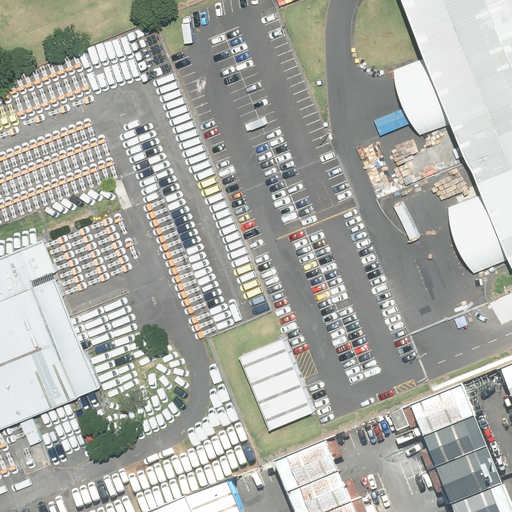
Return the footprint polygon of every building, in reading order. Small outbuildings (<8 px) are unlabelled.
[(511,0),(413,0),(511,247),(511,0)] [(122,179),(112,183),(118,197),(127,193),(122,179)] [(40,211),(47,231),(92,214),(84,194),(40,211)] [(0,428),(103,386),(43,241),(0,258),(0,428)] [(318,412),(287,336),(243,354),(273,429),(318,412)] [(511,364),(503,368),(511,390),(511,364)] [(414,404),(427,435),(478,415),(466,383),(414,404)] [(427,435),(439,467),(491,446),(478,415),(427,435)] [(281,458),(302,511),(357,511),(329,440),(281,458)] [(454,504),(505,484),(491,446),(439,467),(454,504)] [(245,511),(233,480),(153,511),(245,511)] [(454,504),(457,511),(511,511),(511,501),(505,484),(454,504)]
